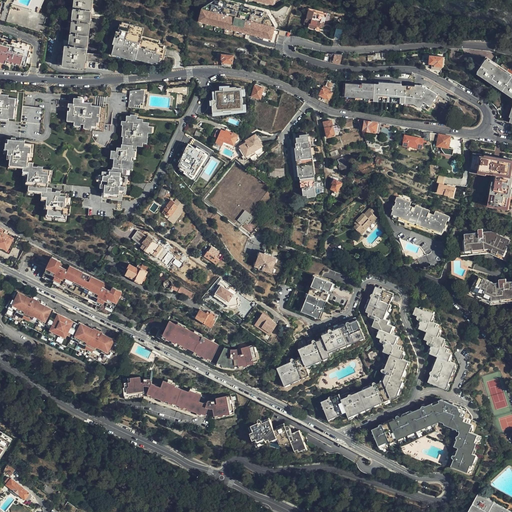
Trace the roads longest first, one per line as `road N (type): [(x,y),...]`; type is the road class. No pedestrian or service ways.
road 1 (tertiary): [(0,77),(242,72),(334,111),(476,132)]
road 2 (tertiary): [(476,132),(486,124),(482,105),(416,69),(340,68),(290,54),(285,44),(511,51)]
road 3 (residential): [(345,438),(0,265)]
road 4 (residential): [(224,473),(236,458),(266,471),(333,468),(436,501),(449,488),(431,477)]
road 5 (tertiary): [(216,475),(100,422),(0,362)]
road 6 (residential): [(0,222),(153,293)]
road 7 (residential): [(408,271),(441,285),(511,362)]
